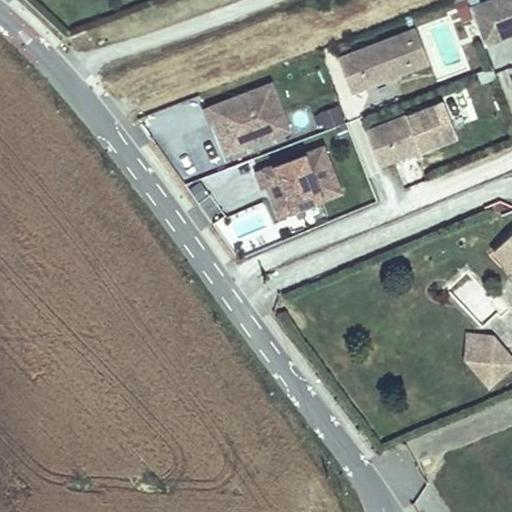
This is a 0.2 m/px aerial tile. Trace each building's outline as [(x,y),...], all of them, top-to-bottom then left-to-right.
[(511,0),(485,0),(469,6),(483,41),(511,29),(511,0)] [(418,27),(339,57),(352,92),(431,62),(418,27)] [(219,120),(221,128),(217,129),(226,150),(286,127),(269,82),(203,108),(209,124),(219,120)] [(442,98),(364,128),(378,163),(456,133),(442,98)] [(323,128),(344,121),(339,104),(318,111),(323,128)] [(323,145),(256,171),(263,187),(271,183),(275,190),(271,192),(279,213),(339,190),(323,145)] [(511,229),(489,254),(502,267),(511,276),(511,229)] [(511,361),(491,338),(468,337),(467,359),(487,382),(511,361)]
